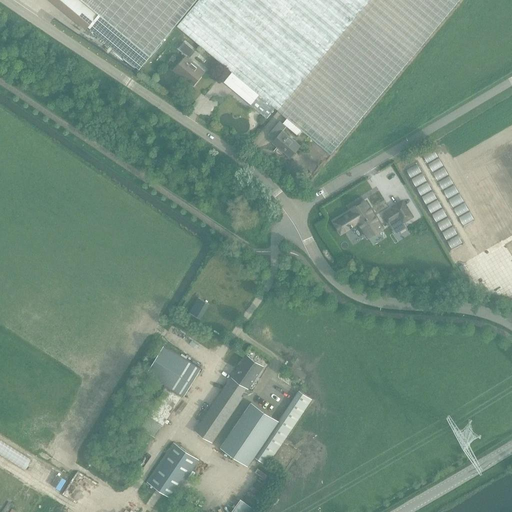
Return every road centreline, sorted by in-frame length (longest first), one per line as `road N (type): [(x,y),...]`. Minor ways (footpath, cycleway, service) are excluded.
road 1 (unclassified): [(293,211),(243,159),(3,0)]
road 2 (unclassified): [(511,324),(481,310),(359,296),(319,265),(293,211)]
road 3 (unclassified): [(293,211),(511,81)]
road 4 (unclassified): [(400,511),(511,447)]
